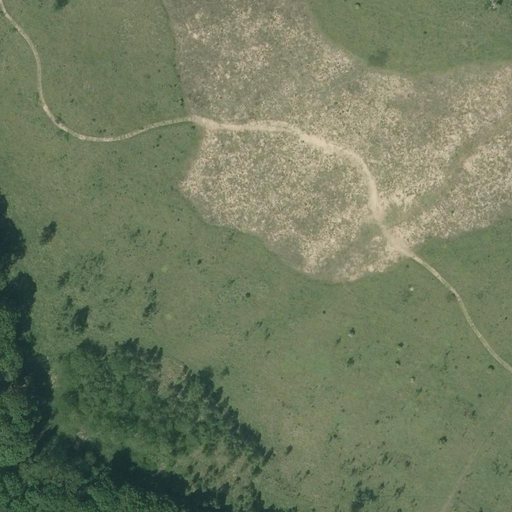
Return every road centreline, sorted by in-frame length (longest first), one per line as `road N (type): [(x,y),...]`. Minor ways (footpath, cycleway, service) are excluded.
road 1 (unknown): [(142,511),(0,462)]
road 2 (track): [(511,386),(443,511)]
